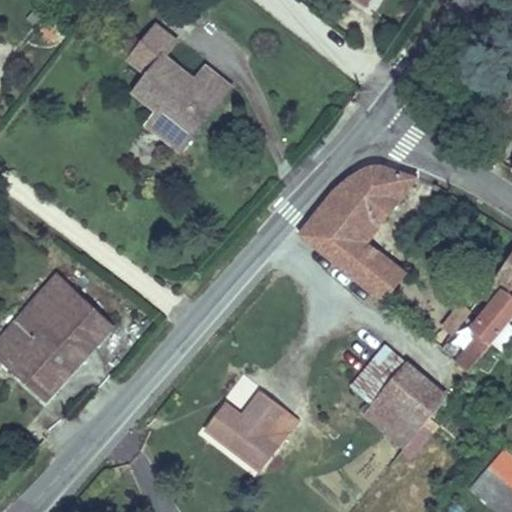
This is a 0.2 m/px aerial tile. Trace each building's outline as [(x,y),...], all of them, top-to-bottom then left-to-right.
[(136,56),(157,71),(169,54),(181,36),(160,23),(136,56)] [(168,106),(202,131),(227,97),(204,81),(169,54),(157,71),(144,88),(168,106)] [(204,81),(227,97),(237,83),(214,65),(204,81)] [(158,120),(192,145),(202,131),(168,106),(158,120)] [(311,223),(307,228),(371,279),(392,250),(375,236),(422,168),(421,168),(401,159),(387,160),(367,165),(354,174),(311,223)] [(392,250),(371,279),(391,295),(413,266),(392,250)] [(495,342),(496,342),(511,322),(511,258),(500,274),(510,282),(480,322),(486,328),(463,355),(476,365),(495,342)] [(48,279),(107,331),(122,315),(60,265),(48,279)] [(0,341),(53,388),(107,331),(48,279),(0,335),(0,341)] [(451,319),(462,326),(480,301),(469,293),(451,319)] [(356,383),(378,401),(387,390),(407,405),(433,373),(392,339),(356,383)] [(412,442),(445,402),(455,391),(433,373),(407,405),(387,390),(378,401),(373,409),(412,442)] [(262,469),(305,417),(268,386),(249,410),(233,398),(209,426),(262,469)] [(410,461),(427,442),(419,435),(402,453),(410,461)] [(511,445),(498,460),(511,472),(511,445)] [(509,511),(511,511),(511,472),(498,460),(476,483),(509,511)] [(147,461),(132,466),(145,502),(160,496),(147,461)]
